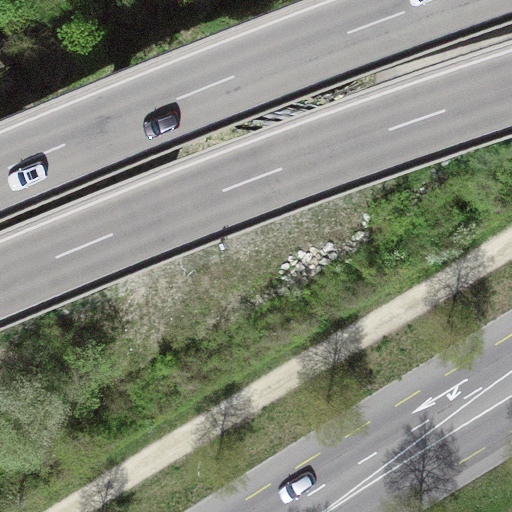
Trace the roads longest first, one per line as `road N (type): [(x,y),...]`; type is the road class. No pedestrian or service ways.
road 1 (motorway): [(0,280),(301,159),(511,86)]
road 2 (track): [(511,238),(94,511)]
road 3 (motorway): [(434,0),(0,170)]
road 4 (primary): [(511,376),(302,511)]
